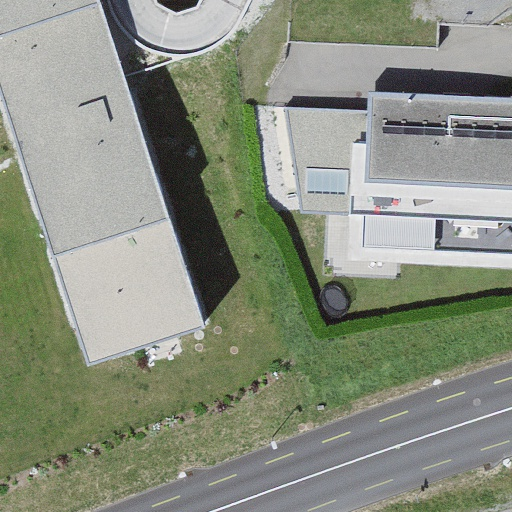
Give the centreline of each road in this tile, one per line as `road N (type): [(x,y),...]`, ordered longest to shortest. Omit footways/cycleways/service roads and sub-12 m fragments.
road 1 (secondary): [(511,408),(220,511)]
road 2 (unknown): [(195,0),(162,31),(120,50),(19,74)]
